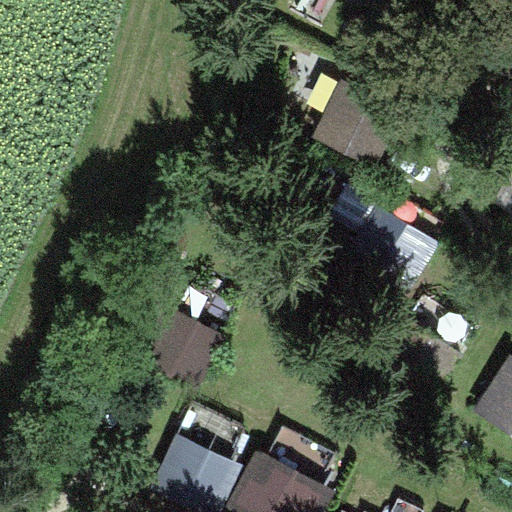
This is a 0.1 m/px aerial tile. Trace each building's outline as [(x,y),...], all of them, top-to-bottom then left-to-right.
[(511,169),(498,193),(511,201),(511,169)] [(191,300),(163,361),(204,380),(232,319),(191,300)] [(511,359),(483,413),(511,428),(511,359)] [(183,418),(157,476),(224,506),(250,447),(183,418)] [(266,435),(234,496),(265,511),(321,511),(341,474),(266,435)]
